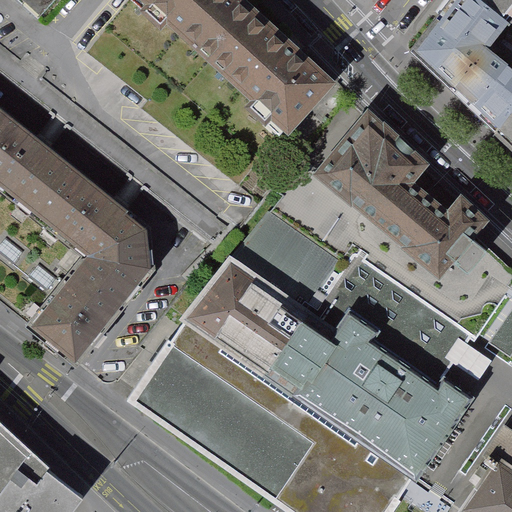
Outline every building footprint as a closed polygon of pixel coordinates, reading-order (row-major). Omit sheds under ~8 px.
[(26,0),(44,16),(58,0),(26,0)] [(215,63),(145,0),(130,0),(86,50),(149,100),(260,204),(272,187),(282,194),(309,160),(295,136),(215,63)] [(145,0),(215,63),(258,16),(240,0),(145,0)] [(505,17),(482,0),(455,0),(413,54),(499,133),(511,117),(511,62),(491,45),(509,20),(505,17)] [(511,0),(482,0),(505,17),(511,7),(511,0)] [(338,89),(258,16),(215,63),(295,136),(338,89)] [(430,164),(370,109),(319,169),(366,208),(442,273),(453,259),(472,275),(492,251),(476,236),(490,220),(461,194),(449,209),(417,181),(430,164)] [(0,129),(8,119),(0,112),(0,129)] [(511,117),(499,133),(511,145),(511,117)] [(0,182),(49,222),(83,180),(41,146),(8,119),(0,129),(0,182)] [(191,313),(133,396),(299,511),(392,511),(470,397),(443,378),(452,363),(466,343),(471,336),(476,340),(505,297),(510,287),(511,284),(511,269),(492,251),(472,275),(453,259),(442,273),(319,169),(314,164),(309,160),(191,313)] [(49,222),(94,258),(136,290),(151,271),(147,233),(118,209),(83,180),(49,222)] [(0,299),(37,329),(94,258),(49,222),(0,182),(0,299)] [(78,363),(136,290),(94,258),(37,329),(78,363)] [(511,284),(510,287),(511,288),(511,309),(489,341),(511,356),(511,355),(511,284)] [(492,361),(466,343),(461,351),(452,363),(479,380),(492,361)] [(0,511),(73,511),(86,495),(49,468),(0,420),(0,490),(0,491),(0,511)] [(511,511),(511,429),(504,424),(481,456),(492,464),(457,511),(511,511)]
